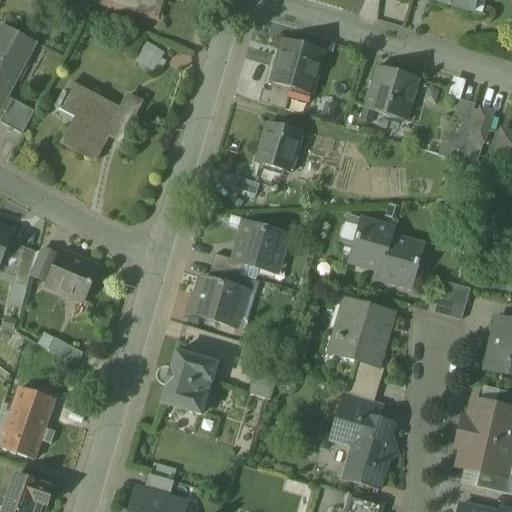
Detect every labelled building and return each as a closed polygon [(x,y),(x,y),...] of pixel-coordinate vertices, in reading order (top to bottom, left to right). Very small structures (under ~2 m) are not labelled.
[(120,0),(118,7),(158,19),(163,0),(120,0)] [(478,0),(431,0),(475,13),(478,0)] [(0,33),(0,110),(6,113),(13,100),(7,97),(36,45),(3,27),(0,33)] [(147,42),(136,60),(154,71),(166,52),(147,42)] [(324,53),(285,42),(272,84),(273,85),(293,90),(311,96),(312,96),(324,53)] [(420,81),(378,68),(365,110),(408,123),(420,81)] [(66,94),(64,94),(56,109),(76,120),(63,144),(96,162),(118,119),(122,112),(121,111),(71,84),(66,94)] [(293,90),(273,85),(272,84),(270,93),(263,90),(259,104),(286,112),(290,100),(293,90)] [(311,96),(293,90),(290,100),(308,105),(311,96)] [(129,97),(121,111),(122,112),(118,119),(130,126),(142,104),(129,97)] [(35,113),(13,100),(6,113),(1,123),(23,135),(35,113)] [(476,106),(461,101),(453,130),(452,133),(466,137),(474,111),(476,106)] [(481,110),(464,167),(476,171),(493,114),(481,110)] [(301,135),(269,125),(257,165),(292,175),(297,156),(295,156),(301,135)] [(453,130),(447,128),(439,157),(459,163),(466,137),(452,133),(453,130)] [(511,134),(503,132),(493,167),(511,172),(511,134)] [(267,187),(237,177),(233,191),(262,200),(267,187)] [(394,230),(362,220),(349,264),(381,274),(379,281),(380,282),(394,230)] [(288,237),(246,225),(245,227),(247,228),(240,250),(238,250),(235,262),(234,263),(244,266),(260,271),(262,264),(279,269),(288,237)] [(0,267),(15,233),(0,226),(0,267)] [(425,247),(393,238),(395,230),(394,230),(380,282),(412,291),(425,247)] [(36,254),(22,248),(13,285),(27,289),(36,254)] [(61,253),(46,286),(85,303),(99,270),(61,253)] [(235,262),(216,256),(212,269),(241,277),(244,266),(234,263),(235,262)] [(241,277),(212,269),(209,280),(237,289),(241,277)] [(209,280),(205,279),(194,317),(220,325),(222,318),(238,323),(247,291),(237,289),(209,280)] [(457,288),(443,284),(440,296),(454,300),(457,288)] [(470,292),(457,288),(454,300),(466,304),(470,292)] [(454,300),(440,296),(435,314),(461,322),(466,304),(454,300)] [(393,315),(346,302),(335,338),(335,339),(335,341),(334,344),(330,356),(356,363),(377,369),(393,315)] [(511,322),(498,320),(487,366),(508,371),(510,365),(511,365),(511,322)] [(84,354),(55,339),(48,351),(77,367),(84,354)] [(177,354),(172,370),(166,388),(167,388),(162,405),(202,416),(207,398),(212,383),(217,365),(177,354)] [(281,368),(259,361),(249,395),(271,401),(281,368)] [(377,369),(356,363),(347,395),(375,403),(384,371),(377,369)] [(33,386),(23,383),(20,390),(31,393),(33,386)] [(20,390),(0,446),(0,449),(34,462),(55,402),(31,393),(20,390)] [(511,394),(500,392),(496,407),(511,410),(511,394)] [(347,395),(343,394),(339,408),(344,410),(381,422),(385,406),(375,403),(347,395)] [(511,410),(496,407),(473,402),(469,421),(463,420),(457,447),(462,448),(458,468),(481,473),(505,479),(505,478),(511,447),(511,410)] [(381,422),(344,410),(336,436),(355,441),(344,482),(379,492),(389,459),(386,455),(394,426),(381,422)] [(505,479),(481,473),(477,489),(508,496),(511,479),(505,478),(505,479)] [(175,483),(149,475),(144,492),(170,500),(175,483)] [(53,490),(15,477),(3,511),(33,511),(36,504),(47,508),(53,490)] [(170,500),(144,492),(142,498),(139,497),(138,499),(146,502),(143,511),(184,511),(187,505),(170,500)] [(384,511),(387,505),(350,494),(344,511),(384,511)]
